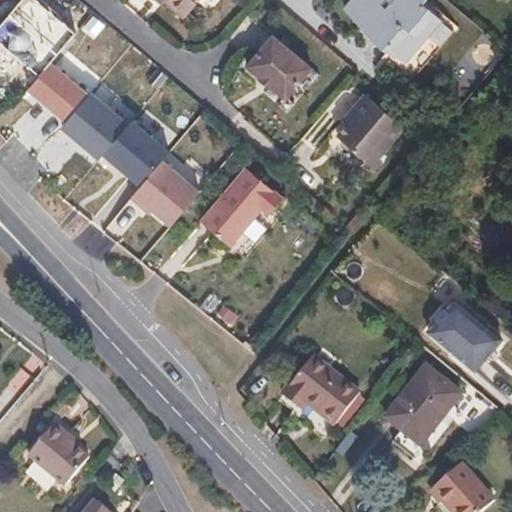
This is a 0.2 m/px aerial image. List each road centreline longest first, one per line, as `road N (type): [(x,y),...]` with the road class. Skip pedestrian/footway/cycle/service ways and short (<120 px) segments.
road 1 (primary): [(273,511),(9,233)]
road 2 (residential): [(0,302),(61,349),(132,423),(177,511)]
